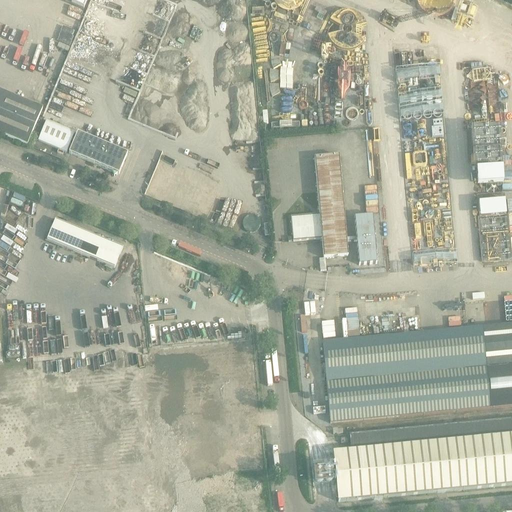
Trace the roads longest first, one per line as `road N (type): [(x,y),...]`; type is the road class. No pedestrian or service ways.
road 1 (unclassified): [(295,511),(270,281),(258,267),(0,158)]
road 2 (unknown): [(270,281),(295,161),(312,146),(340,148),(357,184)]
